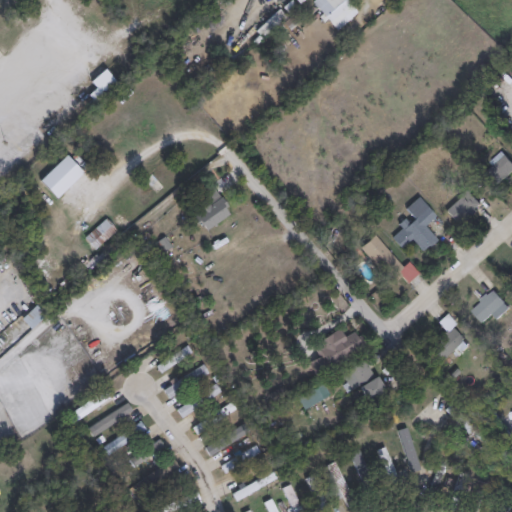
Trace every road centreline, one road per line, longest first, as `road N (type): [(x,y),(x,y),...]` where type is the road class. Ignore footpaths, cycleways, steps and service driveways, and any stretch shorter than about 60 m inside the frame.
road 1 (residential): [(126,231),(201,170),(231,159),(388,337)]
road 2 (residential): [(388,337),(511,220)]
